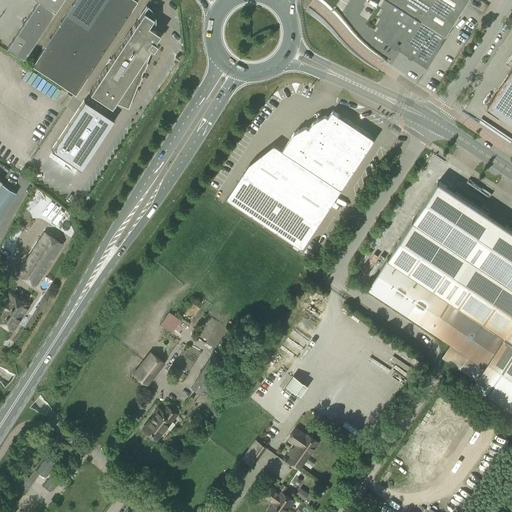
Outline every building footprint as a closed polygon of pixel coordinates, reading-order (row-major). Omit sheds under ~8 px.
[(7,49),(23,59),(55,11),(39,0),(7,48),(7,49)] [(74,0),(32,65),(75,93),(137,0),(74,0)] [(37,0),(39,0),(55,11),(62,0),(37,0)] [(384,8),(379,15),(382,17),(377,25),(380,26),(375,34),(426,67),(468,0),(384,0),(381,6),(384,8)] [(143,11),(90,91),(111,106),(114,101),(127,106),(151,46),(152,47),(155,43),(151,40),(156,34),(154,32),(155,30),(148,25),(152,18),(143,11)] [(511,67),(487,105),(511,121),(511,67)] [(81,169),(114,119),(84,100),(51,150),(81,169)] [(249,163),(227,197),(303,248),(375,139),(332,110),(328,116),(325,115),(313,122),(309,128),(306,126),(294,133),(283,149),(274,144),(249,163)] [(442,356),(476,378),(511,323),(511,229),(439,181),(422,207),(417,214),(368,288),(451,342),(442,356)] [(0,184),(0,216),(15,193),(1,183),(0,184)] [(40,277),(61,243),(44,232),(17,274),(28,281),(33,273),(40,277)] [(0,305),(1,306),(0,306),(0,322),(12,330),(28,305),(9,293),(4,300),(3,299),(1,300),(0,300),(0,305)] [(169,311),(162,325),(175,332),(182,318),(169,311)] [(511,408),(511,323),(476,378),(473,383),(511,408)] [(215,350),(212,354),(223,360),(225,359),(224,358),(225,356),(215,350)] [(150,351),(132,373),(148,385),(165,363),(150,351)] [(205,397),(218,375),(226,362),(223,360),(212,354),(211,353),(191,388),(205,397)] [(227,360),(226,362),(218,375),(226,380),(227,377),(228,378),(235,365),(227,360)] [(171,375),(180,381),(184,374),(175,368),(171,375)] [(294,374),(292,376),(286,385),(289,387),(296,392),(304,381),(294,374)] [(246,396),(259,382),(251,375),(239,389),(246,396)] [(177,414),(165,405),(161,410),(157,407),(153,412),(154,412),(158,416),(155,420),(166,428),(172,419),(173,420),(177,414)] [(158,416),(154,412),(153,414),(154,415),(152,416),(151,416),(151,418),(152,421),(149,419),(141,429),(156,440),(166,428),(155,420),(158,416)] [(321,421),(325,417),(319,413),(316,417),(321,421)] [(300,468),(319,441),(307,432),(306,433),(297,426),(288,438),(297,444),(293,449),(292,449),(289,453),(292,455),(289,460),(300,468)] [(243,458),(253,465),(265,447),(256,440),(243,458)] [(35,468),(40,472),(46,476),(56,462),(45,454),(35,468)] [(24,494),(40,472),(35,468),(28,478),(22,474),(13,486),(24,494)] [(50,491),(56,483),(50,478),(44,486),(50,491)] [(268,511),(293,511),(288,508),(294,499),(281,490),(280,491),(271,485),(264,495),(274,502),(268,511)] [(301,487),(295,495),(304,501),(310,493),(301,487)] [(0,511),(8,511),(11,509),(2,502),(0,505),(0,511)]
